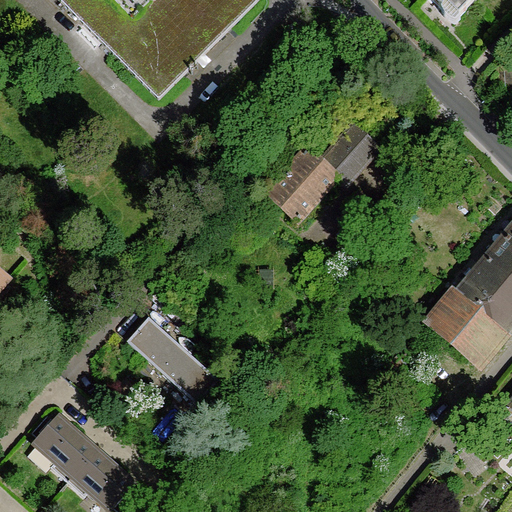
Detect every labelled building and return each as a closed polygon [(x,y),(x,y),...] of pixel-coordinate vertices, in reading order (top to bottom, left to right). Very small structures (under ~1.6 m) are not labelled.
[(58,0),(163,102),(262,0),(58,0)] [(431,0),(456,24),(476,4),(479,0),(431,0)] [(340,177),(334,183),(344,191),(382,149),(350,121),(318,157),(340,177)] [(318,157),(303,145),(260,191),(297,225),(334,183),(340,177),(318,157)] [(380,209),(357,191),(330,224),(353,242),(380,209)] [(511,324),(511,235),(462,295),(506,333),(511,324)] [(0,295),(9,284),(0,276),(0,295)] [(506,333),(462,295),(458,293),(430,327),(478,367),(506,333)] [(148,318),(128,340),(197,402),(217,380),(148,318)] [(429,352),(417,342),(404,358),(416,367),(429,352)] [(121,422),(91,395),(4,490),(28,511),(62,511),(83,489),(70,477),(121,422)] [(511,411),(510,410),(509,410),(508,409),(506,411),(505,409),(492,423),(494,425),(493,426),(494,428),(493,430),(507,442),(509,440),(510,442),(511,440),(511,411)]
